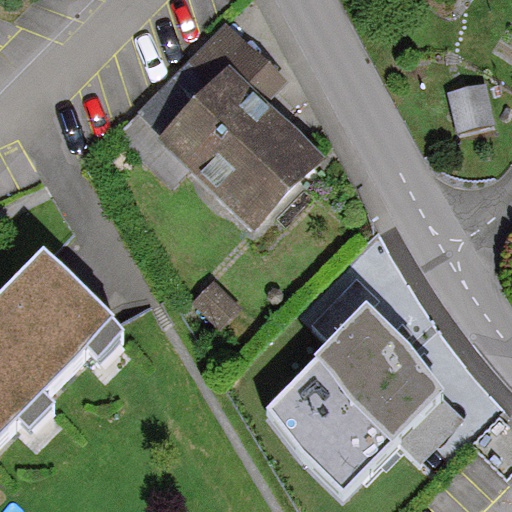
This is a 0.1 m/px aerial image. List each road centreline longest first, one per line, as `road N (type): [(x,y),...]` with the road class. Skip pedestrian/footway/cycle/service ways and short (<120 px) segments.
road 1 (residential): [(438,271),(291,0)]
road 2 (residential): [(511,384),(438,271)]
